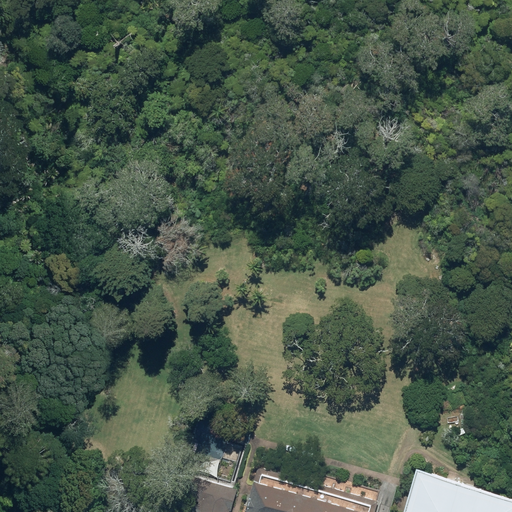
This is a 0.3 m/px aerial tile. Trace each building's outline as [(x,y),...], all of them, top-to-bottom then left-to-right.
[(461,392),(445,394),(451,434),(467,432),(461,392)] [(196,449),(203,451),(202,470),(219,474),(220,455),(242,460),(253,418),(206,407),(196,449)] [(257,465),(243,511),(372,511),(376,499),(257,465)] [(511,511),(511,501),(414,474),(403,511),(511,511)] [(179,511),(234,511),(241,490),(204,479),(197,502),(184,498),(179,511)]
